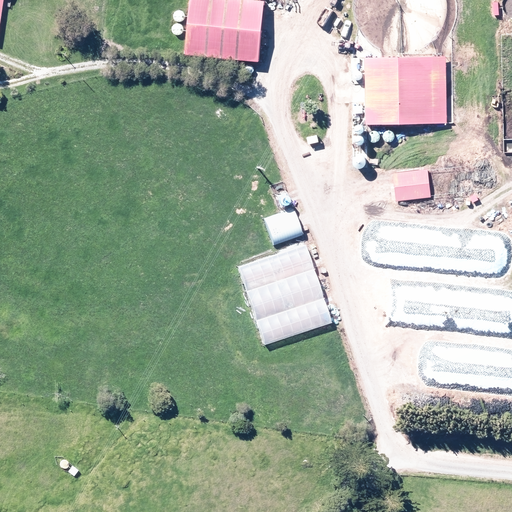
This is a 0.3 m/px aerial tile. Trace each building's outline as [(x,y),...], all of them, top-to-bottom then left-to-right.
[(0,0),(0,28),(3,0),(8,0),(11,0),(10,0),(0,0)] [(270,1),(259,0),(191,0),(187,56),(265,62),(270,1)] [(445,57),(364,58),(365,124),(446,123),(445,57)] [(394,173),(397,199),(432,195),(429,169),(394,173)] [(294,208),(265,219),(275,245),(304,234),(294,208)] [(308,246),(241,268),(266,346),(333,324),(308,246)]
